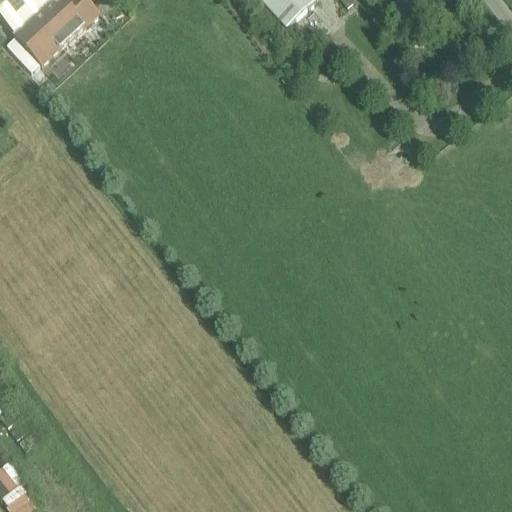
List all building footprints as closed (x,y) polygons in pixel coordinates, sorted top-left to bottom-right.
[(60,0),(0,0),(0,24),(16,41),(14,42),(17,45),(8,53),(33,79),(42,71),(44,73),(88,30),(89,31),(101,19),(84,1),(72,12),(60,0)] [(254,0),(287,35),(319,5),(313,0),(254,0)] [(419,9),(431,0),(393,0),(396,4),(393,6),(407,25),(422,13),(419,9)] [(0,406),(13,396),(1,382),(0,382),(0,406)] [(9,435),(28,420),(21,410),(2,425),(9,435)] [(17,446),(34,433),(28,425),(11,437),(17,446)] [(43,445),(36,436),(19,449),(26,458),(43,445)] [(0,473),(0,495),(11,511),(40,511),(42,510),(11,466),(0,473)]
